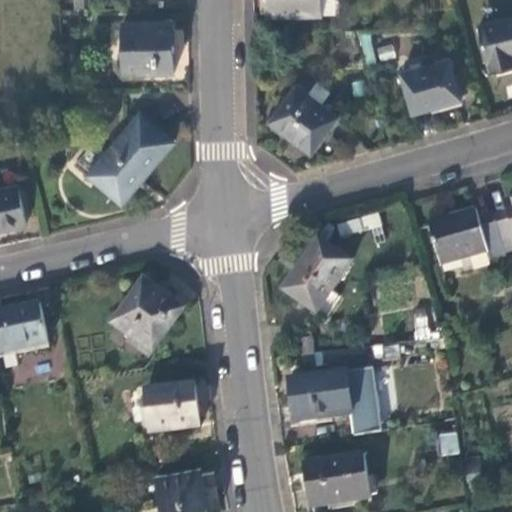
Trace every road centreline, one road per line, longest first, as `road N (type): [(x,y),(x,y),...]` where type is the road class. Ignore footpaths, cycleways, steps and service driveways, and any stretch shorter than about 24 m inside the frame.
road 1 (residential): [(227,219),(274,511)]
road 2 (residential): [(227,219),(511,137)]
road 3 (residential): [(0,279),(227,219)]
road 4 (residential): [(221,0),(227,219)]
